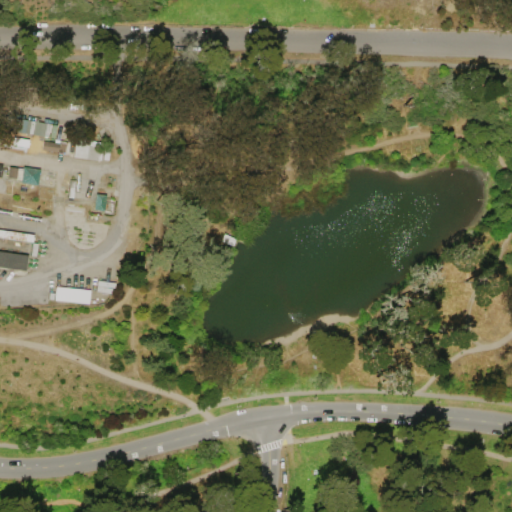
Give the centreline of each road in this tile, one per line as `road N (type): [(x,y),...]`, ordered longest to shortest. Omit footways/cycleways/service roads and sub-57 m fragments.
road 1 (tertiary): [(511,425),(407,414),(275,414),(81,462),(0,467)]
road 2 (residential): [(511,46),(0,36)]
